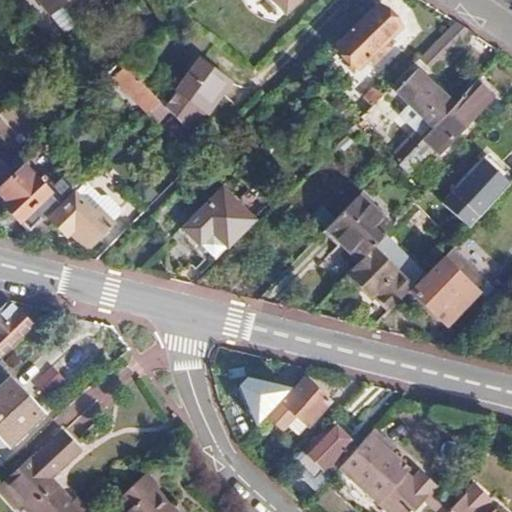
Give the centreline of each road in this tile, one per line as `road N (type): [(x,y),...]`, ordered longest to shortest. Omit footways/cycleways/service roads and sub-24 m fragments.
road 1 (secondary): [(511,392),(191,313)]
road 2 (residential): [(277,511),(237,474),(199,414),(186,345),(191,313)]
road 3 (secondary): [(191,313),(0,265)]
